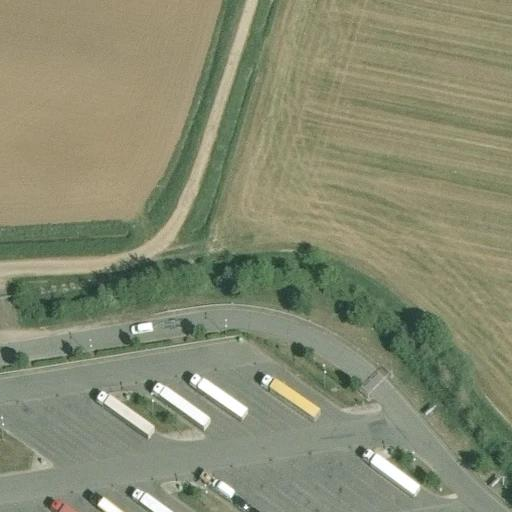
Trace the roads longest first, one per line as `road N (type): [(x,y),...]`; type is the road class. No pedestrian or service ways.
road 1 (track): [(185,207),(249,0)]
road 2 (residential): [(0,269),(113,264),(143,255),(168,236),(185,207)]
